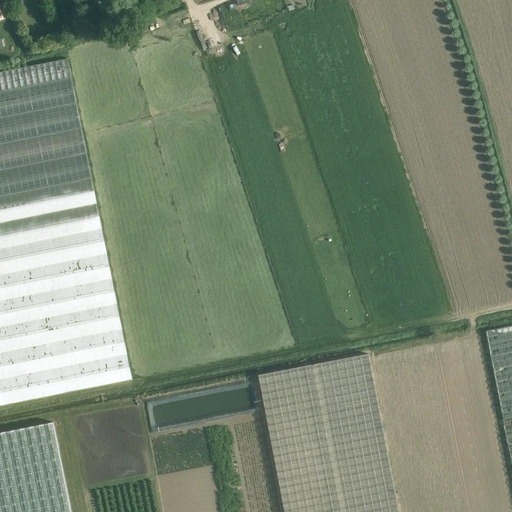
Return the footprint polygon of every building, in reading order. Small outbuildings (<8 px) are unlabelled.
[(150,36),(146,24),(128,30),(132,42),(150,36)] [(0,404),(132,379),(67,59),(0,71),(0,404)] [(511,326),(486,331),(499,399),(511,465),(511,326)] [(398,511),(369,354),(258,375),(284,511),(398,511)] [(0,511),(71,511),(53,422),(0,432),(0,511)]
